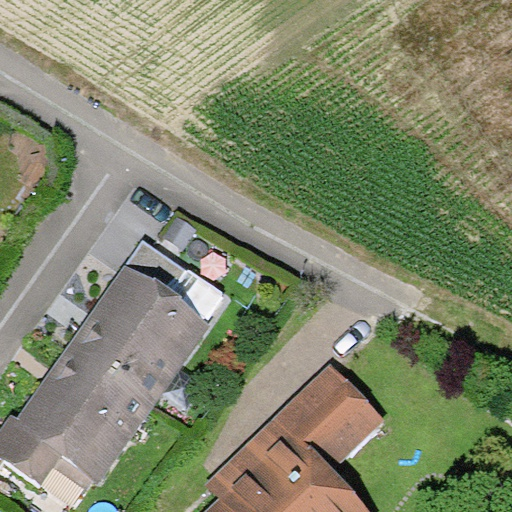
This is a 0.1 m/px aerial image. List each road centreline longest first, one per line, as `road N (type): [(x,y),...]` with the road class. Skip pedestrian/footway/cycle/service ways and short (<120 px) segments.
road 1 (residential): [(123,149),(401,299)]
road 2 (residential): [(0,323),(123,149)]
road 3 (residential): [(0,71),(123,149)]
